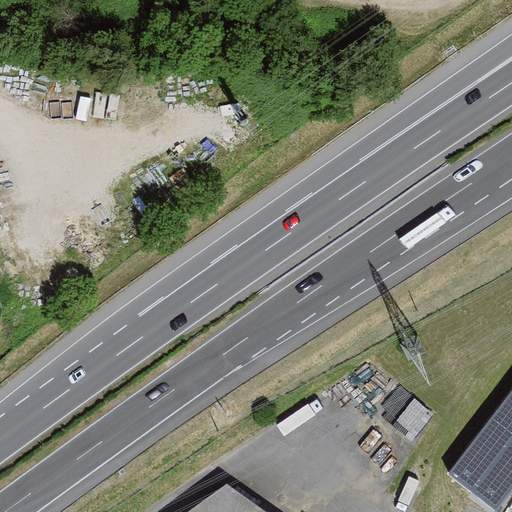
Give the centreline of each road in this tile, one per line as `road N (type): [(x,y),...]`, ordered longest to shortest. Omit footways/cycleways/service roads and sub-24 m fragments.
road 1 (motorway): [(6,511),(511,156)]
road 2 (motorway): [(371,177),(0,440)]
road 3 (motorway): [(511,65),(371,177)]
road 4 (motorway): [(511,83),(371,177)]
